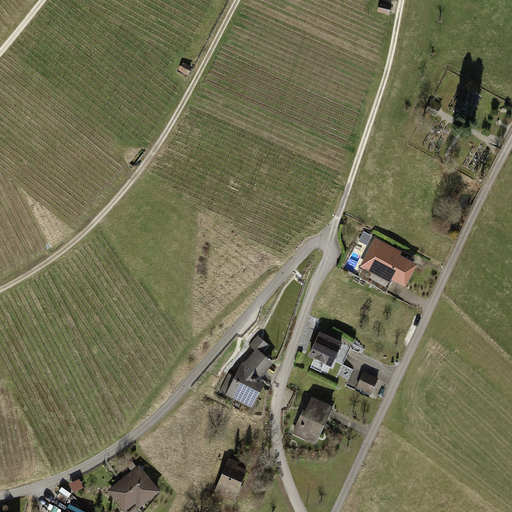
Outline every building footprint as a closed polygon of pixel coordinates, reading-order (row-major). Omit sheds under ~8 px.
[(391,6),(382,4),(380,11),(389,14),(391,6)] [(193,68),(184,63),(180,70),(189,75),(193,68)] [(409,253),(380,239),(366,268),(398,283),(399,280),(415,288),(427,265),(408,256),(409,253)] [(353,344),(326,333),(316,356),(343,367),(353,344)] [(275,344),(262,335),(255,346),(262,351),(233,395),(259,412),(277,385),(270,381),(283,362),(269,353),(275,344)] [(384,381),(366,374),(360,389),(378,397),(384,381)] [(341,407),(317,396),(300,434),(324,445),(341,407)] [(256,469),(234,459),(219,492),(242,502),(256,469)] [(145,461),(112,489),(131,511),(144,501),(150,508),(171,491),(145,461)]
